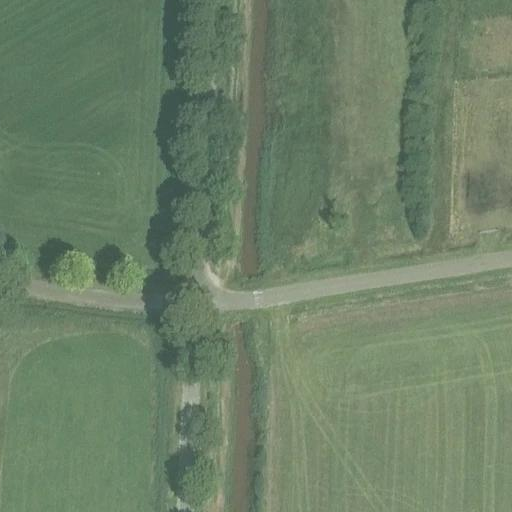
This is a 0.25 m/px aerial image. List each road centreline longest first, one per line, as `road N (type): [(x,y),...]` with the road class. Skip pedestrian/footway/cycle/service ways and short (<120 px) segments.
road 1 (unclassified): [(196,303),(511,261)]
road 2 (unclassified): [(196,303),(208,0)]
road 3 (unclassified): [(184,511),(196,303)]
road 4 (track): [(196,303),(0,282)]
